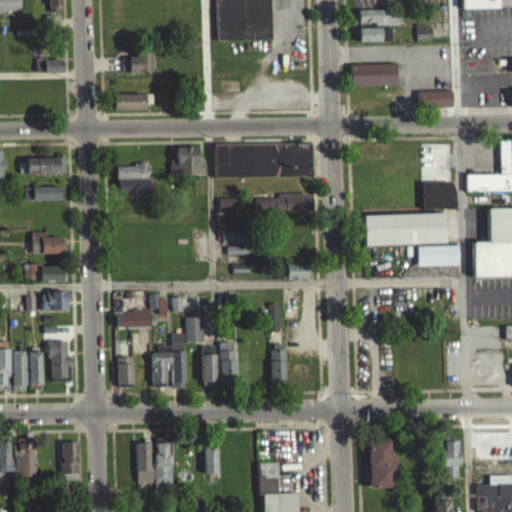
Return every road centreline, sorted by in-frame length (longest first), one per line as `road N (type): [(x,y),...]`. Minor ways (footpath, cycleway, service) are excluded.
road 1 (residential): [(327,0),(344,511)]
road 2 (residential): [(82,0),(98,511)]
road 3 (residential): [(511,124),(0,129)]
road 4 (residential): [(0,412),(511,408)]
